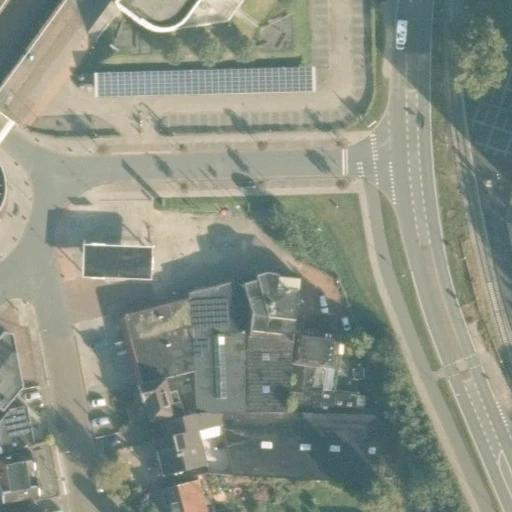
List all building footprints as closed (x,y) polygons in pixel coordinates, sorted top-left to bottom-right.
[(199,0),(124,0),(118,10),(141,27),(149,31),(156,33),(164,33),(171,31),(178,27),(184,21),(199,0)] [(123,246),(81,245),(80,278),(120,279),(150,280),(151,247),(123,246)] [(285,413),(287,393),(299,280),(267,274),(238,282),(238,281),(237,281),(237,282),(190,294),(189,294),(189,295),(125,312),(119,321),(126,343),(138,387),(166,379),(193,373),(197,411),(219,411),(223,426),(233,476),(381,486),(383,417),(354,416),(309,414),(285,413)] [(2,333),(0,335),(0,411),(2,413),(22,389),(12,336),(2,333)] [(301,395),(296,394),(287,393),(285,413),(309,414),(318,335),(296,333),(293,365),(304,366),(301,395)] [(335,370),(339,338),(318,335),(309,414),(354,416),(356,394),(322,390),(324,369),(335,370)] [(181,412),(175,391),(170,393),(166,379),(138,387),(142,404),(144,403),(149,422),(181,412)] [(0,454),(34,447),(33,445),(25,407),(9,411),(0,421),(0,454)] [(199,432),(223,426),(219,411),(197,411),(197,414),(161,423),(165,439),(154,441),(162,477),(208,465),(199,432)] [(0,491),(3,504),(38,497),(37,494),(41,491),(39,483),(35,481),(33,468),(36,465),(35,458),(31,456),(30,453),(0,459),(0,491)] [(206,511),(199,482),(166,490),(171,511),(206,511)]
